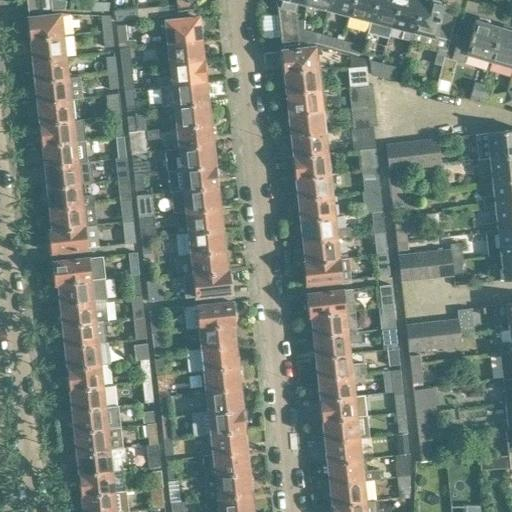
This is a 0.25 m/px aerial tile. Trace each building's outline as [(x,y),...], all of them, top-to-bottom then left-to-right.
[(25,0),(27,13),(51,10),(50,0),(25,0)] [(56,0),(50,0),(51,10),(59,9),(66,10),(67,1),(57,2),(56,0)] [(92,10),(93,1),(77,0),(76,9),(92,10)] [(177,0),(178,5),(179,14),(197,12),(195,0),(177,0)] [(306,3),(307,0),(275,0),(280,47),(299,45),(297,27),(295,9),(297,1),(306,3)] [(327,9),(329,0),(307,0),(306,3),(327,9)] [(349,14),(352,0),(329,0),(327,9),(349,14)] [(370,20),(375,0),(352,0),(349,14),(347,26),(360,29),(362,18),(370,20)] [(375,0),(370,20),(367,32),(388,37),(391,25),(398,0),(375,0)] [(410,40),(420,0),(419,0),(398,0),(391,25),(404,29),(401,37),(410,40)] [(449,34),(455,15),(441,12),(443,4),(441,4),(439,2),(433,0),(431,1),(426,0),(420,0),(410,40),(446,49),(448,49),(452,35),(449,34)] [(110,2),(93,1),(92,10),(108,10),(110,2)] [(159,8),(159,7),(159,5),(137,8),(135,19),(157,17),(159,8)] [(179,14),(178,5),(159,7),(159,8),(157,17),(179,14)] [(135,19),(137,8),(114,10),(117,21),(135,19)] [(63,36),(60,14),(27,18),(30,41),(31,40),(63,36)] [(101,14),(101,15),(103,31),(112,30),(110,15),(101,14)] [(197,19),(197,17),(165,21),(168,42),(199,39),(198,29),(200,26),(199,21),(197,19)] [(490,61),(499,28),(488,25),(489,21),(479,17),(477,21),(475,20),(469,40),(457,37),(451,59),(464,63),(466,54),(490,61)] [(128,40),(126,24),(117,25),(119,48),(129,47),(129,46),(136,46),(135,39),(128,40)] [(511,67),(511,31),(511,32),(511,31),(511,27),(503,25),(502,29),(499,28),(490,61),(511,67)] [(319,32),(297,27),(299,45),(317,43),(319,32)] [(114,46),(112,30),(103,31),(104,46),(114,46)] [(340,48),(343,39),(327,34),(325,44),(340,48)] [(451,59),(457,37),(452,35),(448,49),(446,49),(443,57),(445,58),(451,59)] [(65,57),(63,36),(31,40),(31,42),(30,43),(31,50),(32,51),(33,61),(65,57)] [(168,42),(157,44),(159,65),(170,64),(202,60),(202,59),(201,59),(201,58),(203,55),(203,50),(200,48),(199,39),(168,42)] [(356,52),(359,43),(343,39),(340,48),(356,52)] [(317,70),(315,48),(280,52),(280,53),(278,56),(279,62),(281,65),(282,74),(283,74),(317,70)] [(130,53),(120,54),(122,69),(132,68),(130,53)] [(366,59),(349,54),(350,66),(350,67),(367,65),(366,59)] [(115,55),(105,56),(107,74),(117,72),(115,55)] [(68,78),(65,57),(33,61),(34,70),(32,73),(32,78),(35,80),(35,83),(68,78)] [(381,63),(383,63),(383,60),(370,57),(371,71),(379,72),(381,63)] [(204,81),(203,73),(205,70),(205,64),(202,61),(202,60),(170,64),(171,75),(156,76),(158,86),(160,86),(204,81)] [(398,67),(383,63),(381,63),(379,72),(395,77),(398,67)] [(350,67),(348,67),(350,87),(369,85),(367,65),(350,67)] [(477,66),(474,80),(492,84),(495,70),(477,66)] [(134,88),(132,68),(122,69),(125,90),(133,89),(133,88),(134,88)] [(320,91),(317,70),(283,74),(283,75),(282,77),(282,83),(285,85),(286,94),(320,91)] [(117,72),(107,74),(109,89),(119,88),(117,72)] [(80,77),(68,78),(35,83),(35,84),(33,86),(34,92),(37,94),(38,104),(70,100),(82,98),(80,77)] [(204,81),(160,86),(162,107),(175,106),(206,102),(206,93),(207,91),(206,85),(204,83),(204,82),(204,81)] [(479,96),(483,83),(474,81),(471,94),(479,96)] [(492,86),(483,83),(479,96),(489,99),(492,86)] [(373,85),(369,85),(350,87),(349,87),(351,108),(375,106),(373,85)] [(135,105),(133,89),(125,90),(126,106),(135,105)] [(322,112),(320,91),(286,94),(287,103),(285,106),(286,112),(288,114),(288,116),(322,112)] [(511,92),(507,91),(503,104),(511,106),(511,92)] [(122,115),(119,94),(110,95),(106,95),(108,116),(113,115),(113,116),(122,115)] [(73,121),(70,100),(38,104),(39,112),(37,115),(37,121),(40,123),(40,124),(40,125),(73,121)] [(207,111),(206,102),(175,106),(177,127),(209,123),(209,122),(210,119),(210,113),(207,111)] [(377,126),(375,106),(351,108),(353,127),(353,130),(373,127),(377,126)] [(325,133),(322,112),(288,116),(288,117),(287,120),(287,126),(289,128),(290,137),(325,133)] [(143,114),(128,115),(127,115),(129,132),(144,131),(143,114)] [(123,130),(122,115),(113,116),(115,131),(123,130)] [(75,142),(73,121),(40,125),(40,124),(39,125),(42,146),(43,146),(75,142)] [(209,125),(209,123),(177,127),(179,148),(211,144),(210,135),(212,132),(211,127),(209,125)] [(375,148),(373,127),(353,130),(353,127),(351,128),(353,149),(360,148),(360,150),(375,148)] [(511,155),(511,130),(475,135),(478,160),(511,155)] [(146,152),(144,131),(129,132),(132,153),(146,152)] [(327,154),(325,133),(290,137),(292,146),(290,148),(291,155),(293,158),(294,158),(327,154)] [(124,135),(123,135),(115,136),(117,152),(126,152),(124,135)] [(441,165),(438,140),(438,139),(425,141),(428,167),(441,165)] [(85,141),(75,142),(43,146),(43,147),(41,150),(42,156),(44,158),(45,167),(87,162),(85,141)] [(428,167),(425,141),(412,142),(415,168),(428,167)] [(415,168),(412,142),(399,144),(401,170),(415,168)] [(212,153),(211,144),(165,150),(168,171),(214,166),(214,165),(214,164),(215,162),(214,156),(212,153)] [(401,170),(399,144),(385,145),(388,171),(401,170)] [(378,170),(375,148),(360,150),(362,171),(378,170)] [(329,175),(327,154),(294,158),(293,158),(292,158),(292,159),(290,162),(291,168),(293,170),(294,179),(295,179),(329,175)] [(511,155),(478,160),(474,160),(477,184),(493,183),(511,180),(511,155)] [(126,156),(115,157),(118,179),(129,178),(126,156)] [(141,157),(133,158),(132,158),(134,175),(143,174),(143,173),(150,172),(149,161),(141,161),(141,157)] [(90,161),(87,162),(45,167),(46,176),(44,179),(45,185),(48,187),(48,188),(80,184),(92,183),(90,161)] [(215,167),(215,165),(214,165),(214,166),(168,171),(170,191),(171,191),(184,189),(184,190),(216,187),(217,187),(216,178),(218,175),(217,170),(215,167)] [(372,180),(364,181),(366,192),(380,191),(378,170),(371,170),(372,180)] [(144,189),(143,174),(134,175),(136,190),(144,189)] [(332,196),(329,175),(295,179),(296,181),(294,183),(295,189),(297,191),(298,200),(332,196)] [(131,199),(129,178),(118,179),(120,201),(131,199)] [(401,180),(390,181),(389,181),(391,193),(402,192),(401,180)] [(511,204),(511,180),(493,183),(494,195),(482,196),(484,207),(496,206),(496,207),(511,204)] [(81,195),(80,184),(48,188),(48,189),(46,192),(47,199),(49,201),(50,209),(95,204),(94,193),(81,195)] [(184,189),(171,191),(174,213),(187,211),(218,208),(217,198),(219,196),(218,190),(216,188),(216,187),(184,190),(184,189)] [(383,212),(380,191),(366,192),(362,193),(365,213),(371,212),(371,213),(383,212)] [(404,208),(402,192),(391,193),(392,209),(404,208)] [(151,193),(145,194),(137,194),(139,216),(154,214),(151,193)] [(334,217),(332,196),(298,200),(299,209),(297,212),(298,218),(300,220),(300,221),(334,217)] [(133,220),(131,199),(120,201),(123,222),(133,220)] [(97,225),(95,204),(50,209),(51,218),(49,221),(50,227),(53,230),(84,226),(97,225)] [(511,229),(511,204),(496,207),(498,231),(511,229)] [(219,217),(218,208),(187,211),(189,232),(221,229),(221,227),(222,225),(221,219),(219,217)] [(385,233),(383,212),(371,213),(373,232),(376,232),(376,234),(385,233)] [(154,214),(139,216),(138,216),(141,238),(150,237),(150,236),(157,236),(154,214)] [(300,223),(299,225),(299,231),(302,233),(303,242),(336,238),(336,237),(351,236),(350,226),(344,227),(343,216),(334,217),(300,221),(300,223)] [(136,242),(133,220),(123,222),(125,243),(136,242)] [(406,222),(395,223),(396,237),(402,236),(403,242),(408,241),(406,222)] [(87,248),(84,226),(53,230),(48,231),(51,252),(87,248)] [(221,229),(189,232),(177,234),(180,255),(191,254),(223,250),(222,241),(224,238),(223,233),(221,230),(221,229)] [(511,254),(511,229),(498,231),(486,233),(488,257),(501,255),(511,254)] [(388,254),(385,233),(376,234),(379,255),(388,254)] [(409,249),(408,241),(403,242),(402,236),(396,237),(398,251),(409,249)] [(151,252),(150,237),(141,238),(143,254),(151,252)] [(339,260),(339,258),(336,238),(303,242),(304,252),(302,254),(303,260),(305,262),(305,264),(339,260)] [(224,259),(223,250),(191,254),(194,275),(225,271),(225,270),(227,267),(226,261),(224,259)] [(450,250),(436,251),(439,277),(453,276),(453,275),(451,262),(450,250)] [(129,252),(129,253),(131,276),(139,275),(137,251),(129,252)] [(439,277),(436,251),(423,253),(426,279),(439,277)] [(426,279),(423,253),(411,254),(414,280),(426,279)] [(390,274),(388,254),(379,255),(381,275),(390,274)] [(414,280),(411,254),(398,256),(401,282),(414,280)] [(511,279),(511,254),(501,255),(504,280),(511,279)] [(103,279),(101,257),(52,263),(54,285),(58,284),(103,279)] [(351,271),(349,259),(349,257),(339,258),(339,260),(305,264),(302,264),(302,266),(301,269),(301,274),(303,276),(304,285),(349,280),(348,271),(351,271)] [(460,261),(451,262),(453,275),(462,274),(460,261)] [(153,263),(144,264),(146,279),(154,278),(153,263)] [(194,275),(184,276),(186,297),(196,296),(230,292),(229,284),(231,281),(231,275),(228,272),(228,271),(225,271),(194,275)] [(139,275),(131,276),(132,284),(140,283),(139,275)] [(154,278),(146,279),(148,301),(157,300),(159,300),(156,278),(154,278)] [(59,286),(57,288),(58,296),(60,299),(61,305),(93,302),(93,300),(106,298),(103,279),(58,284),(59,286)] [(391,284),(379,285),(382,308),(393,306),(391,284)] [(133,295),(131,296),(131,298),(142,296),(141,289),(133,290),(133,295)] [(355,311),(352,289),(305,294),(306,304),(304,307),(305,313),(308,315),(308,317),(310,317),(310,316),(355,311)] [(144,317),(142,296),(131,298),(133,319),(144,317)] [(103,321),(108,320),(106,298),(93,300),(93,302),(61,305),(62,314),(60,317),(61,323),(63,325),(63,327),(95,323),(95,322),(103,321)] [(233,312),(232,301),(185,307),(188,329),(200,328),(232,324),(234,324),(234,322),(236,319),(235,314),(233,312)] [(396,327),(393,306),(382,308),(384,328),(384,329),(396,327)] [(471,308),(457,310),(458,319),(458,322),(459,334),(468,333),(474,332),(471,308)] [(163,332),(160,309),(149,310),(152,333),(163,332)] [(357,332),(357,330),(355,311),(310,316),(310,317),(311,318),(309,320),(310,326),(312,327),(313,337),(357,332)] [(146,337),(144,317),(133,319),(136,338),(146,337)] [(461,345),(459,334),(458,322),(458,319),(444,321),(447,347),(461,345)] [(95,322),(95,323),(63,327),(63,328),(62,330),(62,337),(65,339),(66,348),(97,344),(105,343),(103,321),(95,322)] [(447,347),(444,321),(431,322),(434,348),(447,347)] [(434,348),(431,322),(419,324),(421,350),(434,348)] [(232,326),(232,324),(200,328),(202,349),(234,346),(233,336),(234,334),(233,328),(232,326)] [(421,350),(419,324),(405,325),(408,351),(421,350)] [(398,348),(396,327),(384,329),(384,328),(381,328),(383,349),(387,349),(387,350),(398,348)] [(511,353),(511,329),(509,330),(511,341),(499,342),(500,355),(511,353)] [(362,341),(360,331),(360,330),(357,330),(357,332),(313,337),(314,346),(312,348),(313,356),(315,357),(315,358),(349,354),(348,342),(362,341)] [(165,352),(163,332),(152,333),(154,354),(165,352)] [(147,342),(138,343),(140,361),(149,360),(147,342)] [(105,343),(97,344),(66,348),(67,357),(65,359),(66,366),(68,367),(68,368),(68,369),(100,365),(111,364),(108,343),(105,343)] [(234,346),(202,349),(188,351),(191,372),(204,370),(236,367),(236,365),(237,363),(237,357),(235,355),(234,346)] [(400,364),(398,348),(387,350),(389,365),(400,364)] [(511,353),(500,355),(503,378),(511,377),(511,353)] [(350,363),(349,354),(315,358),(315,360),(314,362),(315,369),(316,370),(317,379),(352,375),(351,374),(366,373),(365,362),(350,363)] [(420,354),(409,355),(411,369),(419,368),(419,362),(421,362),(420,354)] [(163,358),(154,358),(156,376),(165,375),(163,358)] [(151,381),(149,360),(140,361),(143,382),(151,381)] [(424,382),(421,362),(419,362),(419,368),(411,369),(413,383),(424,382)] [(102,386),(100,365),(68,369),(68,368),(67,369),(69,390),(70,390),(102,386)] [(237,369),(236,367),(204,370),(207,392),(239,388),(238,379),(239,376),(238,371),(237,369)] [(401,374),(400,374),(392,375),(394,391),(403,390),(401,374)] [(167,390),(165,375),(156,376),(158,391),(167,390)] [(354,396),(352,375),(317,379),(318,389),(317,390),(318,397),(319,399),(320,400),(354,396)] [(511,403),(511,377),(503,378),(506,402),(505,402),(506,404),(511,403)] [(153,396),(151,381),(143,382),(144,396),(153,396)] [(105,407),(102,386),(70,390),(70,391),(69,395),(70,402),(72,404),(73,411),(105,407)] [(240,397),(239,388),(207,392),(209,411),(209,413),(242,409),(242,408),(241,409),(241,407),(242,405),(241,399),(240,397)] [(168,395),(159,396),(161,418),(170,417),(168,395)] [(320,408),(319,411),(320,419),(322,421),(356,417),(366,416),(364,395),(354,396),(320,400),(320,408)] [(403,395),(394,396),(396,413),(405,412),(403,395)] [(425,398),(415,399),(414,399),(416,412),(427,411),(425,398)] [(118,406),(105,407),(73,411),(74,420),(72,423),(73,429),(75,431),(75,432),(107,428),(120,427),(118,406)] [(243,419),(242,409),(209,413),(209,411),(198,412),(200,434),(211,433),(212,434),(243,431),(243,430),(246,426),(245,421),(243,419)] [(156,421),(155,411),(142,412),(143,423),(156,421)] [(428,425),(427,411),(416,412),(418,437),(429,436),(430,436),(434,435),(433,425),(428,425)] [(408,432),(405,412),(396,413),(398,433),(408,432)] [(322,423),(320,426),(321,432),(323,434),(324,442),(359,438),(369,437),(366,416),(356,417),(322,421),(322,423)] [(172,437),(170,417),(161,418),(163,440),(172,439),(172,437)] [(158,438),(156,423),(147,424),(149,439),(158,438)] [(511,426),(509,427),(506,427),(509,454),(503,455),(504,462),(510,462),(510,468),(511,467),(511,426)] [(108,440),(107,428),(75,432),(75,434),(73,437),(74,442),(76,445),(77,453),(123,448),(123,447),(122,439),(108,440)] [(244,432),(243,431),(212,434),(214,453),(214,456),(246,452),(245,442),(246,440),(245,434),(244,432)] [(432,450),(430,436),(429,436),(418,437),(420,451),(432,450)] [(326,452),(324,455),(324,460),(327,463),(361,460),(359,446),(359,438),(324,442),(326,452)] [(174,453),(172,439),(163,440),(165,455),(174,453)] [(161,465),(158,443),(146,444),(149,466),(161,465)] [(409,445),(400,446),(401,454),(401,455),(410,454),(409,445)] [(126,456),(125,448),(125,447),(123,447),(123,448),(77,453),(79,462),(77,465),(77,471),(80,473),(80,474),(112,470),(123,469),(121,457),(126,456)] [(247,460),(246,452),(214,456),(214,453),(202,455),(205,477),(204,477),(204,478),(248,473),(248,471),(249,468),(248,462),(247,460)] [(410,475),(410,454),(401,455),(400,455),(400,454),(395,454),(397,477),(410,475)] [(362,470),(361,460),(327,463),(327,466),(325,469),(326,474),(328,476),(329,484),(363,481),(363,480),(376,478),(375,469),(362,470)] [(175,464),(167,465),(166,465),(168,482),(177,481),(175,464)] [(161,469),(153,470),(154,487),(163,486),(161,469)] [(112,470),(80,474),(79,474),(81,496),(82,495),(114,492),(112,470)] [(248,475),(248,473),(204,478),(207,500),(251,495),(250,485),(251,482),(250,476),(248,475)] [(409,497),(410,475),(397,477),(399,497),(399,498),(409,497)] [(179,503),(179,501),(177,481),(168,482),(171,504),(179,503)] [(366,502),(363,481),(329,484),(330,494),(329,496),(330,504),(332,505),(332,506),(366,502)] [(154,487),(150,488),(152,509),(165,507),(163,486),(154,487)] [(126,491),(114,492),(82,495),(82,496),(81,499),(81,507),(84,509),(84,511),(123,511),(129,511),(126,491)] [(252,503),(251,495),(207,500),(208,507),(218,506),(218,511),(253,511),(254,511),(253,505),(252,503)] [(409,511),(409,497),(399,498),(399,511),(409,511)] [(186,511),(185,502),(185,500),(179,501),(179,503),(171,504),(172,511),(186,511)] [(366,511),(366,502),(332,506),(332,511),(366,511)]
